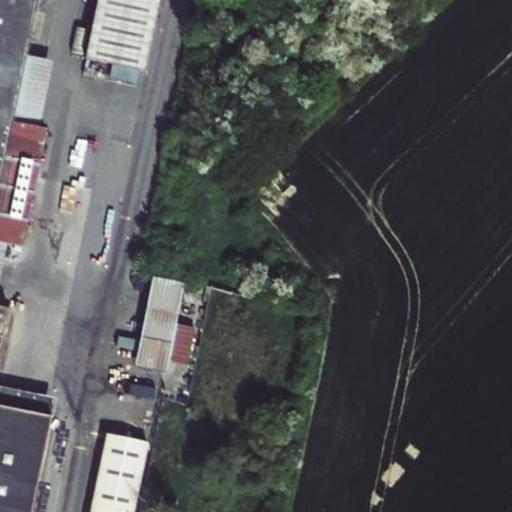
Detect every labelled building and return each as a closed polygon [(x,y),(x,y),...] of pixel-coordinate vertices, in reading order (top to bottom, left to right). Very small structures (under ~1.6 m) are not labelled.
[(0,0),(0,511),(29,511),(48,417),(0,406),(0,346),(8,309),(0,306),(0,242),(7,244),(20,247),(45,129),(38,128),(8,121),(21,55),(33,0),(0,0)] [(144,74),(157,0),(94,0),(83,63),(144,74)] [(52,62),(21,55),(8,121),(38,128),(52,62)] [(165,374),(167,362),(175,324),(183,284),(154,278),(135,367),(165,374)] [(175,324),(167,362),(187,367),(195,329),(175,324)] [(0,388),(0,406),(48,417),(52,398),(0,388)] [(131,511),(146,443),(107,434),(91,511),(96,511),(131,511)]
